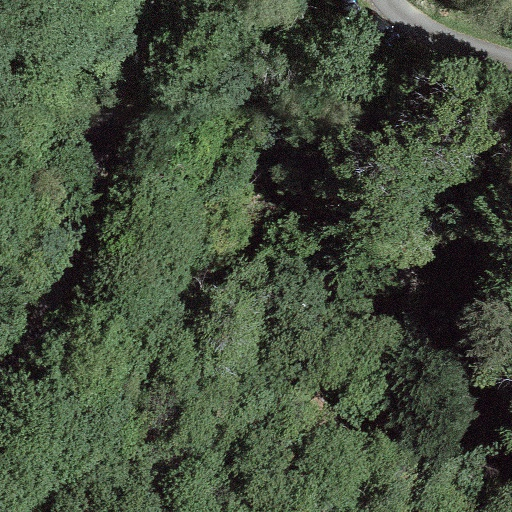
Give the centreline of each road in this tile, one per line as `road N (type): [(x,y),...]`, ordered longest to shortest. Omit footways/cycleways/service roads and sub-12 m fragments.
road 1 (track): [(144,0),(58,275),(0,374)]
road 2 (track): [(511,65),(437,38),(385,0)]
